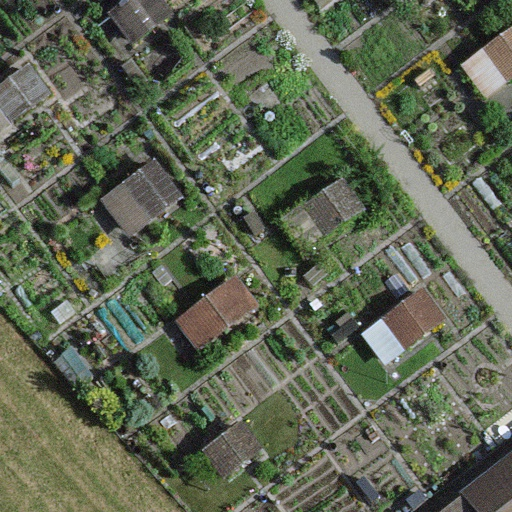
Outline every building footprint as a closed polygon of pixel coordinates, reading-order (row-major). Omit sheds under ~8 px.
[(488,91),(511,74),(511,22),(464,56),(488,91)] [(158,151),(102,191),(132,233),(188,193),(158,151)] [(199,347),(264,303),(240,268),(176,312),(199,347)] [(422,283),(387,319),(411,342),(446,306),(422,283)] [(511,511),(511,466),(452,511),(511,511)]
